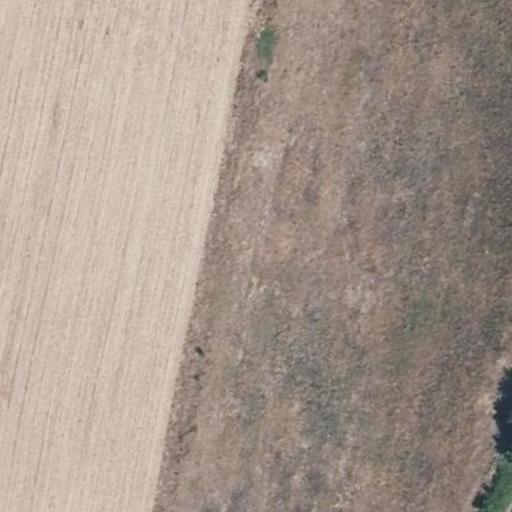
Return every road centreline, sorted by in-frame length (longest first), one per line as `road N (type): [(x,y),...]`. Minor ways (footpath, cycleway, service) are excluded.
road 1 (track): [(250,47),(163,511)]
road 2 (track): [(261,0),(250,47),(204,47),(55,0)]
